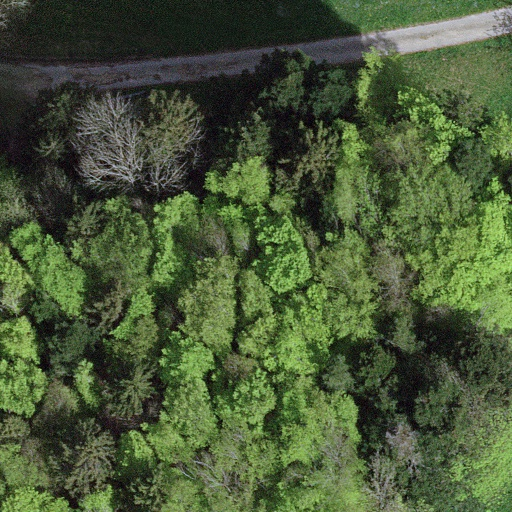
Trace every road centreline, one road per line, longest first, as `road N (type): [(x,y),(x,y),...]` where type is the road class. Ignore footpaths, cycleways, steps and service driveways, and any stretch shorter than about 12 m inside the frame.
road 1 (track): [(511,20),(264,70),(137,76)]
road 2 (unclassified): [(0,63),(137,76)]
